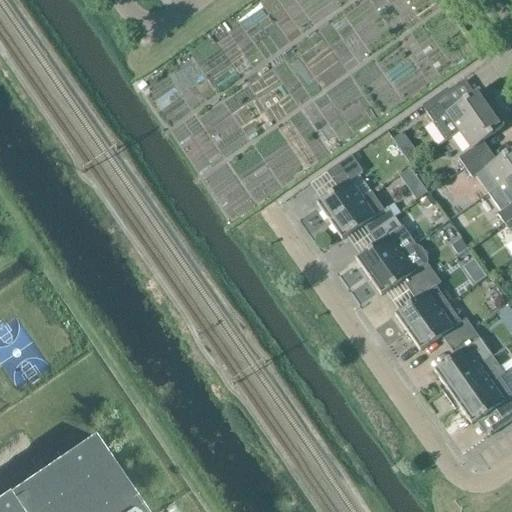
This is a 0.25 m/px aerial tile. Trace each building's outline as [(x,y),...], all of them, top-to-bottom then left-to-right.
[(454,108),(443,92),(422,107),(433,123),(446,141),(459,132),(492,109),(479,91),(454,108)] [(459,132),(471,150),(458,159),(466,169),(487,154),(480,145),(505,128),(492,109),(459,132)] [(403,133),(393,140),(400,150),(410,143),(403,133)] [(511,151),(493,164),(487,154),(466,169),(472,179),(485,170),(498,188),(511,178),(511,151)] [(330,171),(335,178),(341,187),(317,205),(329,223),(362,200),(350,182),(363,173),(351,157),(330,171)] [(511,178),(498,188),(511,206),(497,215),(505,225),(511,219),(511,178)] [(418,183),(408,190),(416,201),(426,194),(418,183)] [(429,196),(421,202),(426,210),(435,204),(429,196)] [(367,224),(374,234),(395,219),(388,209),(384,212),(381,207),(372,206),(368,208),(362,200),(329,223),(342,241),(367,224)] [(402,229),(395,219),(374,234),(380,243),(356,260),(368,279),(415,246),(403,228),(402,229)] [(461,241),(451,248),(458,257),(468,250),(461,241)] [(368,279),(381,297),(406,280),(413,289),(434,274),(427,264),(428,263),(428,259),(426,255),(423,249),(420,248),(416,246),(415,246),(368,279)] [(481,271),(470,279),(476,287),(486,279),(481,271)] [(395,316),(408,334),(440,311),(448,306),(435,288),(441,284),(434,274),(413,289),(419,299),(395,316)] [(440,311),(408,334),(420,353),(445,335),(452,345),(473,330),(466,320),(461,324),(448,306),(440,311)] [(511,312),(508,307),(497,315),(504,325),(511,319),(511,312)] [(458,355),(434,372),(446,389),(446,390),(492,358),(473,330),(452,345),(458,355)] [(492,358),(446,390),(446,389),(442,392),(455,411),(459,408),(492,385),(500,379),(505,376),(492,358)] [(511,395),(500,379),(492,385),(459,408),(472,426),(496,409),(507,424),(511,421),(511,395)] [(0,511),(147,511),(97,439),(81,450),(71,435),(32,462),(42,477),(0,505),(0,511)]
